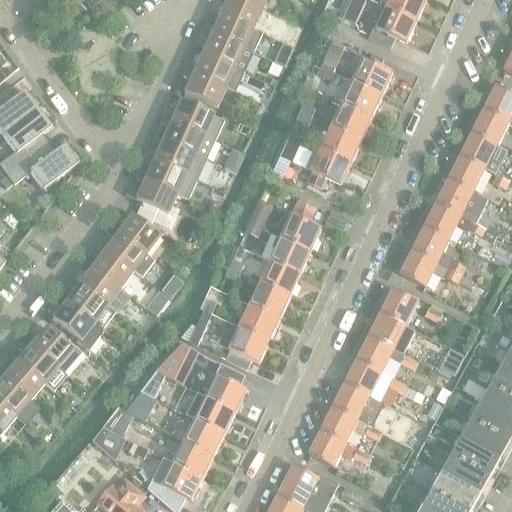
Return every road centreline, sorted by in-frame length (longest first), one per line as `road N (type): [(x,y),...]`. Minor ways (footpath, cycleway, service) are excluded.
road 1 (residential): [(482,0),(242,511)]
road 2 (residential): [(0,325),(113,170)]
road 3 (residential): [(113,170),(0,17)]
road 4 (residential): [(113,170),(172,56),(171,21)]
